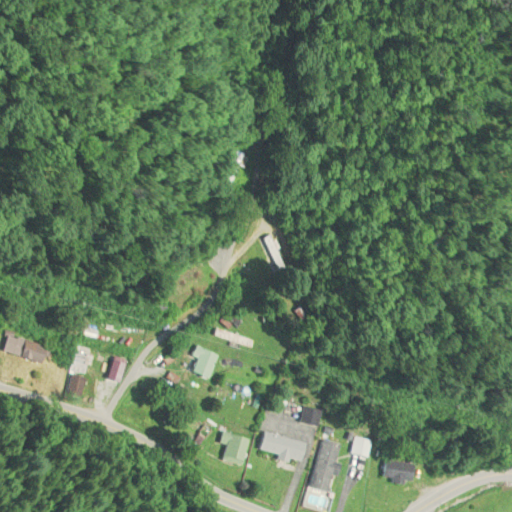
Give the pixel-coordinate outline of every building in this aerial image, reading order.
[(218,188),(238,158),(230,152),(209,183),(218,188)] [(177,301),(197,277),(183,265),(162,287),(177,301)] [(210,337),(243,349),(245,343),(212,330),(210,337)] [(45,349),(3,336),(0,347),(0,355),(39,367),(45,349)] [(213,359),(192,347),(185,358),(191,361),(183,374),(199,383),(213,359)] [(81,381),(68,377),(62,398),(75,402),(81,381)] [(317,413),(301,408),(296,424),(312,429),(317,413)] [(214,442),(224,449),(218,457),(232,467),(246,447),(223,430),(214,442)] [(254,452),(295,464),(301,445),(260,433),(254,452)] [(349,454),(366,459),(370,443),(353,438),(349,454)] [(337,445),(318,440),(305,488),(324,493),(337,445)] [(411,466),(383,460),(379,480),(407,485),(411,466)]
